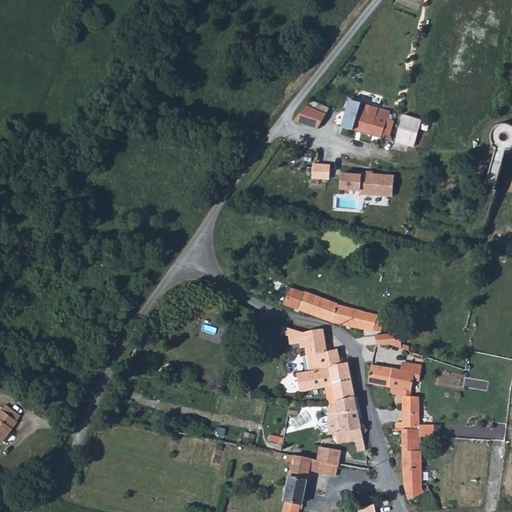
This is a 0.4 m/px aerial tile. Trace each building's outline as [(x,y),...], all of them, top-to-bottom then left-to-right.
[(390,111),(350,100),(342,127),(381,139),(382,135),(390,137),(395,122),(394,121),(394,119),(394,117),(393,115),(389,113),(390,111)] [(316,110),(306,106),(295,122),(317,129),(319,127),(327,115),(316,110)] [(394,142),(414,148),(421,121),(402,115),(394,142)] [(511,165),(503,162),(505,155),(511,153),(511,152),(511,124),(510,123),(506,122),(502,122),(497,124),(494,125),(492,129),(490,133),(489,138),(489,142),(491,147),(493,149),(495,151),(495,153),(483,192),(494,195),(496,189),(511,193),(511,165)] [(316,163),(314,180),(331,181),(333,165),(316,163)] [(360,184),(360,194),(392,196),(394,176),(361,174),(360,184)] [(373,330),(380,330),(383,316),(351,308),(336,304),(336,302),(310,293),(302,290),(302,291),(287,287),(286,292),(282,304),(294,308),(314,315),(333,322),(349,326),(359,328),(373,330)] [(301,331),(307,362),(308,370),(295,372),(299,391),(321,386),(330,384),(334,400),(354,396),(349,372),(347,362),(340,363),(338,356),(336,349),(335,348),(326,350),(323,338),(321,328),(304,331),(301,331)] [(376,345),(388,344),(384,334),(373,334),(376,345)] [(366,382),(375,384),(409,391),(413,379),(418,380),(420,373),(393,367),(382,366),(371,364),(370,365),(366,382)] [(433,436),(432,425),(432,424),(418,425),(417,414),(419,414),(417,395),(403,396),(400,396),(400,403),(401,420),(395,421),(395,428),(401,428),(419,428),(419,436),(423,436),(433,436)] [(329,404),(328,405),(327,406),(326,408),(327,418),(326,419),(327,430),(327,433),(336,432),(337,442),(354,440),(357,451),(365,449),(363,438),(360,427),(354,396),(334,400),(335,403),(329,404)] [(15,427),(10,424),(0,416),(0,447),(1,447),(10,434),(15,427)] [(406,499),(408,499),(421,493),(420,478),(419,450),(419,440),(423,439),(423,436),(419,436),(419,428),(401,428),(401,441),(401,454),(402,478),(402,482),(406,499)] [(318,445),(316,459),(330,462),(335,463),(338,463),(341,450),(318,445)] [(308,458),(286,454),(286,455),(285,459),(291,460),(289,475),(288,475),(286,484),(284,500),(281,511),(298,511),(300,503),(302,504),(303,499),(304,495),(309,468),(321,471),(328,472),(330,462),(316,459),(308,458)] [(389,511),(388,507),(382,509),(376,511),(373,503),(359,510),(356,511),(389,511)]
